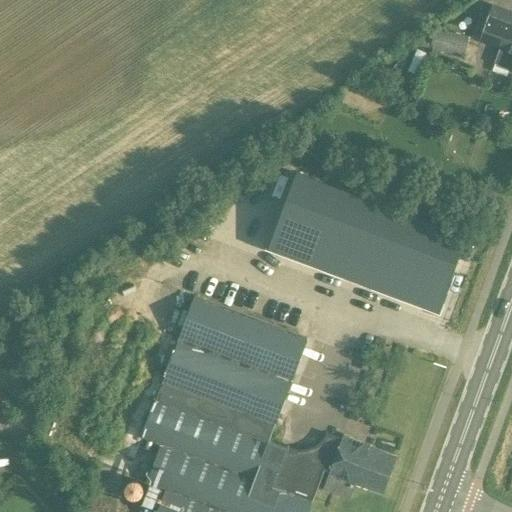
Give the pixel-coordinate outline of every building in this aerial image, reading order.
[(511,10),(492,3),(478,41),(511,53),(511,57),(508,69),(511,71),(511,10)] [(463,56),(468,36),(434,28),(429,49),(463,56)] [(296,173),(267,250),(324,271),(353,194),(296,173)] [(353,194),(324,271),(381,293),(410,216),(353,194)] [(410,216),(381,293),(439,314),(467,237),(410,216)] [(169,273),(141,349),(201,371),(210,348),(228,295),(169,273)] [(210,348),(201,371),(254,391),(283,316),(228,295),(210,348)] [(283,316),(254,391),(311,413),(340,337),(283,316)] [(342,439),(327,432),(330,472),(324,490),(348,499),(354,483),(383,493),(396,457),(368,447),(369,444),(344,435),(342,439)]
